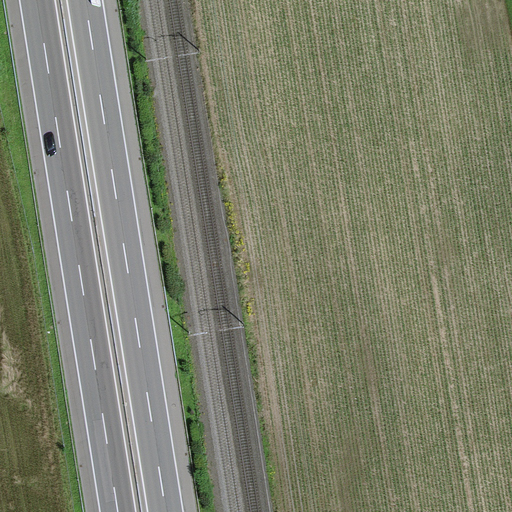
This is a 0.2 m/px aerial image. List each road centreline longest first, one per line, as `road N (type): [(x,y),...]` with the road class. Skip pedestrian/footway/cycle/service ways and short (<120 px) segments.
road 1 (motorway): [(38,0),(118,511)]
road 2 (motorway): [(165,511),(85,0)]
